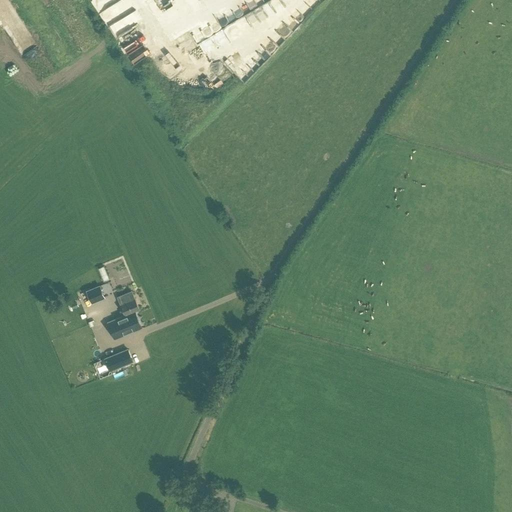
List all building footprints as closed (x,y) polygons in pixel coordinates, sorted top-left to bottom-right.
[(86,0),(110,39),(141,20),(129,0),(86,0)] [(196,4),(201,15),(208,12),(202,1),(196,4)] [(241,31),(246,37),(253,32),(248,25),(241,31)] [(157,74),(168,68),(163,58),(152,65),(157,74)] [(77,276),(61,282),(76,321),(92,315),(77,276)] [(101,288),(89,293),(92,302),(105,297),(101,288)] [(121,304),(125,315),(126,316),(135,312),(140,310),(135,299),(121,304)] [(47,307),(50,318),(70,312),(67,301),(47,307)] [(141,327),(135,312),(126,316),(125,315),(109,322),(115,338),(141,327)] [(50,324),(29,329),(32,341),(53,336),(50,324)] [(91,357),(103,352),(93,326),(83,330),(90,348),(87,349),(91,357)] [(51,347),(39,352),(46,368),(78,354),(73,343),(53,352),(51,347)] [(130,343),(108,352),(112,363),(135,354),(130,343)] [(141,355),(116,365),(124,384),(149,374),(141,355)] [(111,413),(129,405),(114,370),(96,378),(111,413)]
